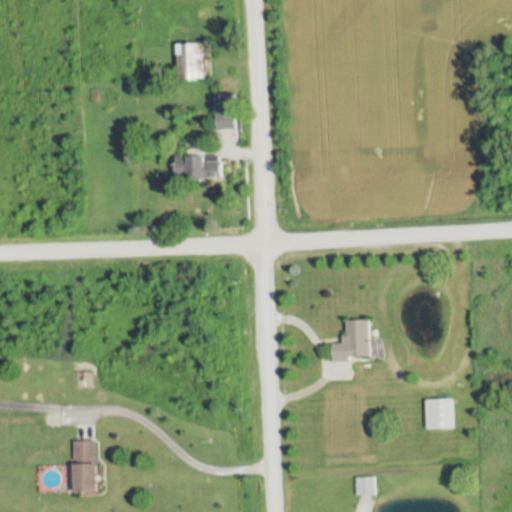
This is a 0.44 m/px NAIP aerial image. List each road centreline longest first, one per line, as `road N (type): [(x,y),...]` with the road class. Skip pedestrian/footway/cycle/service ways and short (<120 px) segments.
road 1 (residential): [(273,511),(244,0)]
road 2 (residential): [(0,253),(511,232)]
